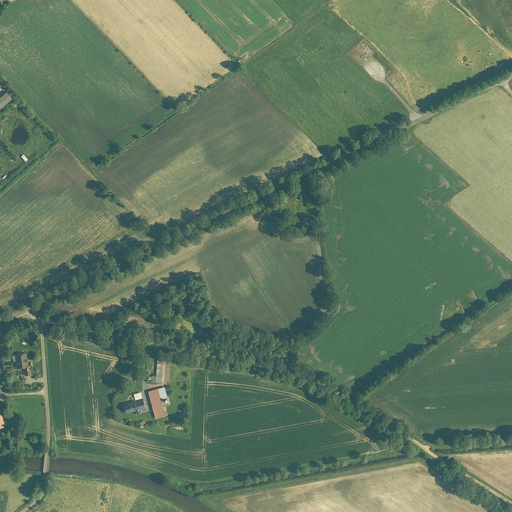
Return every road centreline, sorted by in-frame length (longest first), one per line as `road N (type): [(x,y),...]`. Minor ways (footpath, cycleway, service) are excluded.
road 1 (unclassified): [(30,309),(511,75)]
road 2 (residential): [(39,320),(295,373),(511,503)]
road 3 (unclassified): [(39,320),(44,478),(39,497),(22,511)]
